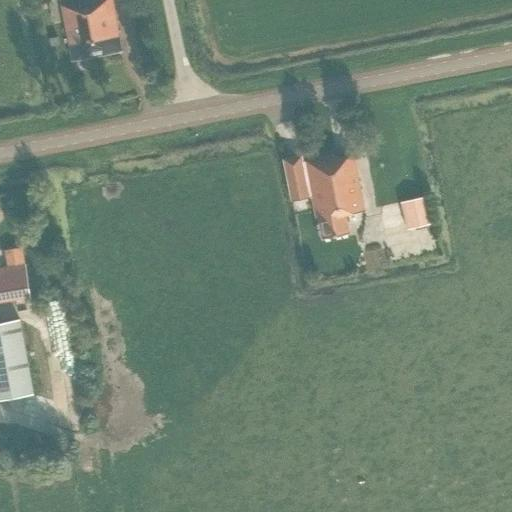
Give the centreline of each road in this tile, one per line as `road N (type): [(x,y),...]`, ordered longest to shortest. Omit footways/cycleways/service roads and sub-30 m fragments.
road 1 (tertiary): [(511,58),(194,117)]
road 2 (tertiary): [(0,154),(194,117)]
